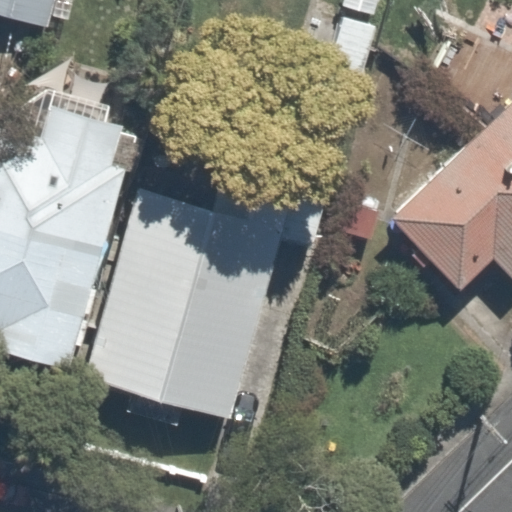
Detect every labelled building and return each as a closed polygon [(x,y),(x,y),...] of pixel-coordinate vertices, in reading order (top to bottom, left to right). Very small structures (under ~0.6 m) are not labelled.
[(45,0),(0,0),(0,8),(41,18),(45,0)] [(354,78),(366,11),(318,3),(307,70),(354,78)] [(133,132),(80,370),(233,404),(272,230),(312,239),(346,84),(306,76),(286,166),(133,132)] [(511,84),(385,205),(452,276),(486,244),(511,270),(511,84)] [(33,123),(0,116),(0,342),(74,358),(127,109),(40,90),(33,123)]
